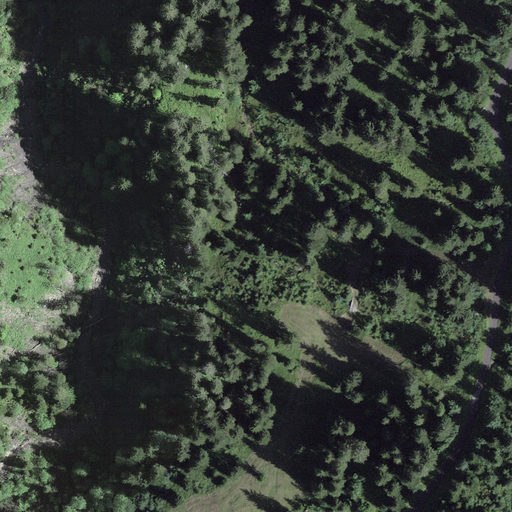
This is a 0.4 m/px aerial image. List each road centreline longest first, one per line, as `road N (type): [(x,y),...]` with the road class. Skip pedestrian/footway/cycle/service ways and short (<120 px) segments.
road 1 (track): [(413,511),(464,436),(511,251)]
road 2 (track): [(511,174),(495,115),(511,56)]
